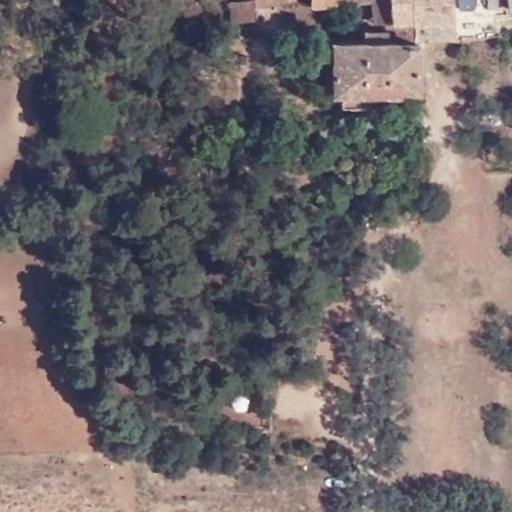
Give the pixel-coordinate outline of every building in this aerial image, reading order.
[(254,7),(253,0),(245,0),(229,1),(230,23),(255,21),(254,7)] [(392,22),(389,0),(336,0),(336,5),(371,2),(372,23),(387,22),(392,22)] [(455,22),(452,0),(389,0),(392,22),(413,22),(413,24),(455,22)] [(511,7),(511,0),(468,0),(470,20),(486,19),(485,9),(511,7)] [(418,91),(417,41),(413,41),(413,22),(392,22),(387,22),(387,33),(364,33),(364,41),(333,40),(333,91),(341,91),(410,91),(418,91)] [(456,40),(455,22),(413,24),(413,41),(417,41),(456,40)] [(410,106),(410,91),(341,91),(341,105),(410,106)]
